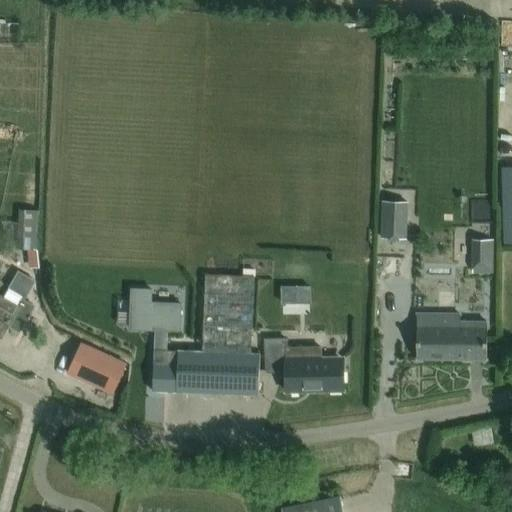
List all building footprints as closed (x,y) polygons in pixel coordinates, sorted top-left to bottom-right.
[(456,57),(458,209),(508,208),(508,188),(506,188),(506,68),(494,68),(494,61),(475,61),(475,57),(456,57)] [(380,200),(379,234),(404,235),(405,201),(380,200)] [(19,210),(17,238),(37,239),(39,211),(19,210)] [(492,240),(472,240),(472,272),(491,272),(492,240)] [(0,296),(0,335),(1,336),(7,325),(18,332),(33,307),(22,300),(23,297),(25,298),(35,280),(18,270),(7,288),(8,289),(3,299),(0,296)] [(151,347),(149,390),(257,394),(259,353),(251,354),(253,276),(198,274),(194,350),(151,347)] [(132,294),(131,325),(174,327),(176,307),(147,306),(147,295),(132,294)] [(459,315),(444,314),(417,314),(417,358),(485,358),(485,322),(459,322),(459,315)] [(338,370),(338,358),(320,358),(320,348),(286,349),(286,340),(265,341),(266,372),(285,372),(285,392),(303,391),(303,387),(324,387),(325,391),(343,391),(342,370),(338,370)] [(81,343),(75,356),(121,377),(127,363),(81,343)] [(281,508),(281,511),(342,511),(340,496),(281,508)]
